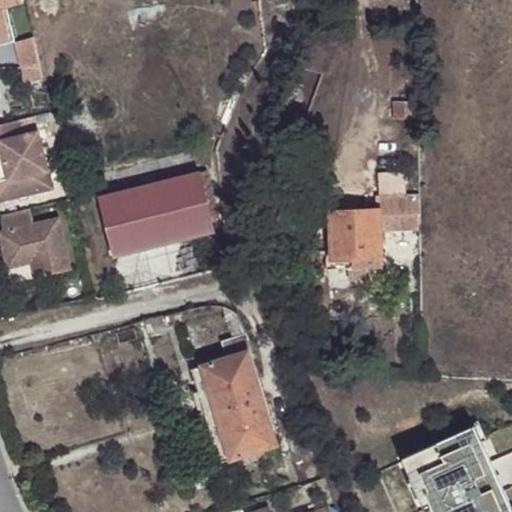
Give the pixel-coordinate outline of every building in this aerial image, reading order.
[(0,0),(0,46),(16,42),(7,7),(24,3),(23,0),(0,0)] [(45,0),(31,0),(38,16),(50,11),(45,0)] [(13,121),(0,124),(0,151),(3,151),(16,196),(55,185),(39,129),(17,135),(13,121)] [(3,151),(0,151),(0,200),(16,196),(3,151)] [(200,169),(104,194),(120,249),(215,227),(200,169)] [(385,234),(419,233),(420,198),(384,200),(383,210),(385,234)] [(28,208),(0,215),(0,219),(3,230),(0,231),(0,239),(6,262),(37,252),(43,274),(72,266),(57,215),(32,222),(28,208)] [(333,212),(335,268),(350,267),(369,267),(385,266),(385,234),(383,210),(333,212)] [(37,252),(6,262),(8,269),(31,262),(35,277),(43,274),(37,252)] [(369,267),(350,267),(351,277),(369,276),(369,267)] [(199,307),(169,315),(171,323),(202,316),(199,307)] [(229,311),(223,307),(226,320),(234,339),(245,335),(238,320),(233,314),(229,311)] [(145,334),(162,329),(158,317),(141,322),(145,334)] [(245,335),(234,339),(220,344),(225,360),(248,353),(253,351),(249,344),(245,335)] [(263,399),(248,353),(225,360),(202,368),(217,414),(263,399)] [(190,372),(206,417),(217,414),(202,368),(190,372)] [(278,445),(263,399),(217,414),(232,461),(278,445)] [(217,414),(206,417),(221,464),(232,461),(217,414)] [(405,459),(428,511),(510,511),(473,429),(405,459)] [(298,467),(292,452),(287,454),(292,469),(298,467)] [(329,480),(313,483),(319,501),(334,496),(329,480)] [(333,511),(330,502),(313,507),(314,511),(333,511)]
